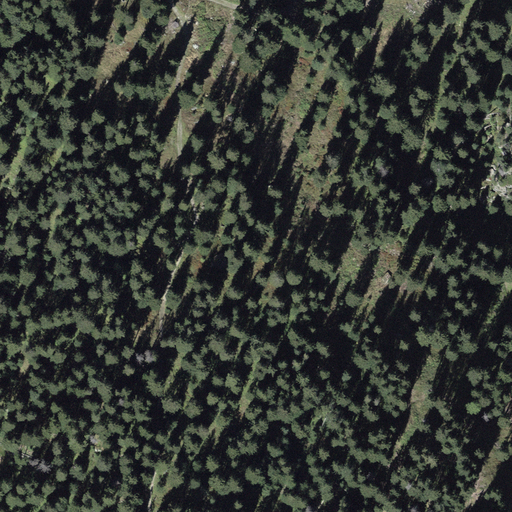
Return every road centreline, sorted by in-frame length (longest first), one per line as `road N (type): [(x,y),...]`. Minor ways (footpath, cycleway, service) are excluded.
road 1 (track): [(159,511),(152,339),(161,270),(183,207),(176,85),(187,44),(173,0)]
road 2 (track): [(298,0),(345,47),(424,213),(449,238),(499,252)]
